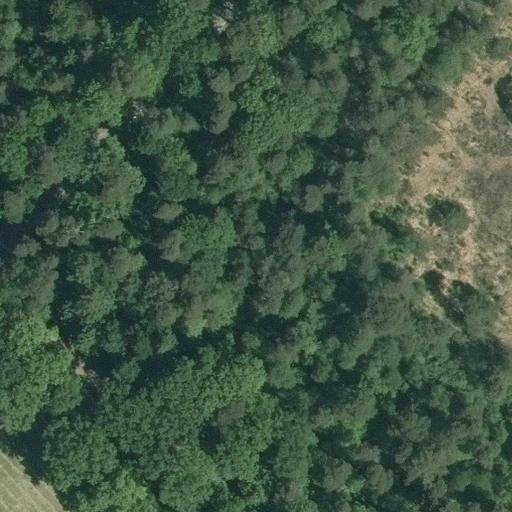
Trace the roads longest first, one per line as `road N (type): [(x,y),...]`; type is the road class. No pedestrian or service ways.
road 1 (tertiary): [(0,251),(234,0)]
road 2 (track): [(15,316),(151,414),(256,511)]
